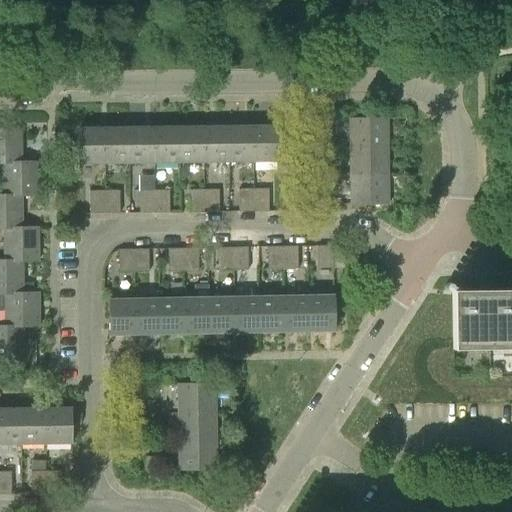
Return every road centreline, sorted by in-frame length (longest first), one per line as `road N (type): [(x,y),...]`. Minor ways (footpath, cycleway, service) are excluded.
road 1 (residential): [(87,508),(89,262),(107,236),(133,229),(351,227),(423,269)]
road 2 (residential): [(0,92),(435,94)]
road 3 (residential): [(511,421),(408,421),(389,462),(372,462),(322,428)]
road 4 (residential): [(322,428),(423,269)]
road 5 (residential): [(444,238),(468,192),(457,131),(435,94)]
